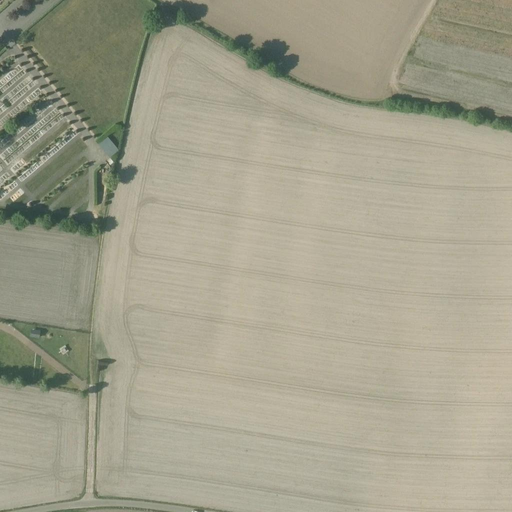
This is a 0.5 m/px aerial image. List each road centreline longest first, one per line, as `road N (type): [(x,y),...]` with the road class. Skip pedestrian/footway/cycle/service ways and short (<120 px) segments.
road 1 (track): [(0,325),(92,390),(87,504)]
road 2 (unclassified): [(39,511),(102,503),(180,511)]
